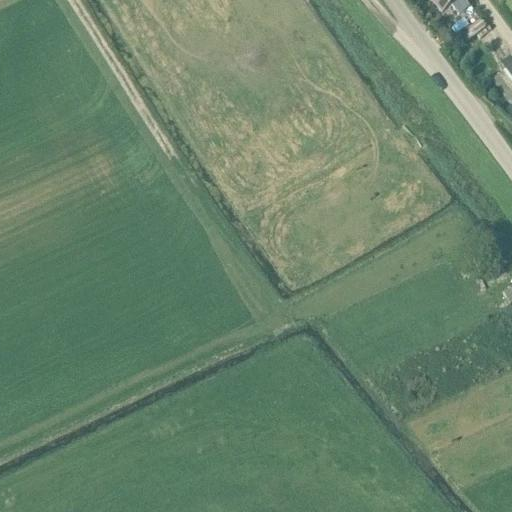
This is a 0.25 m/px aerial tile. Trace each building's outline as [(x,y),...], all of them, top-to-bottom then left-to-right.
[(430,0),(442,14),(451,7),(459,17),(470,8),(463,0),(430,0)] [(480,21),(456,38),(462,46),(480,32),(492,49),(497,45),(480,21)] [(511,62),(510,59),(501,65),(511,80),(511,62)] [(511,108),(511,93),(499,77),(493,82),(511,108)] [(488,250),(473,260),(484,275),(490,271),(493,276),(503,269),(488,250)]
